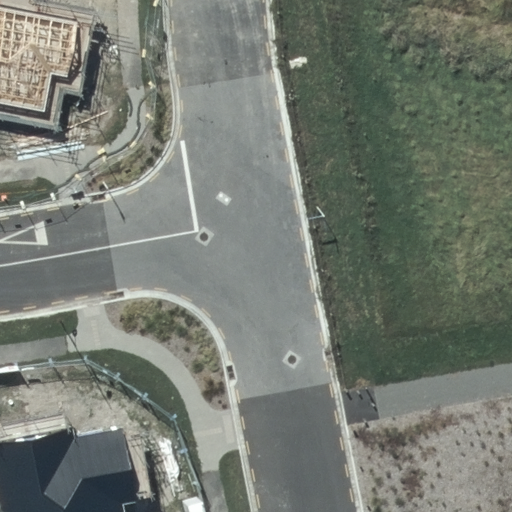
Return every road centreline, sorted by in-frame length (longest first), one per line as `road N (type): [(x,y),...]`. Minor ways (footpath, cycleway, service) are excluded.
road 1 (residential): [(245,223),(303,511)]
road 2 (residential): [(0,264),(245,223)]
road 3 (residential): [(245,223),(217,62),(215,0)]
